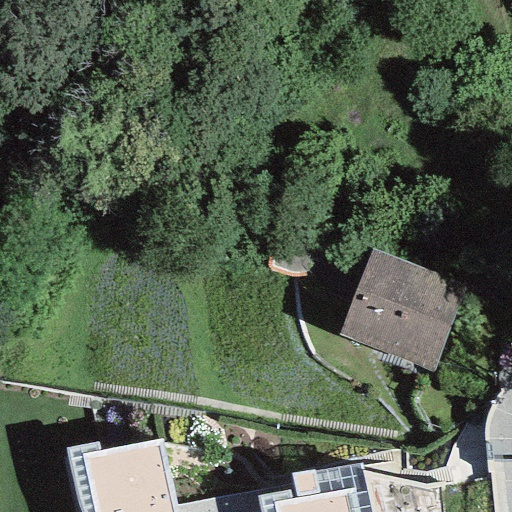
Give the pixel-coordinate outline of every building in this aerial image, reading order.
[(466,283),(370,247),(337,336),(433,371),(466,283)] [(96,443),(64,448),(75,499),(80,511),(175,511),(160,441),(96,452),(96,443)] [(370,511),(360,463),(312,470),(317,494),(342,490),(346,511),(370,511)] [(290,475),(295,498),(317,494),(312,470),(290,475)] [(288,490),(256,496),(259,511),(346,511),(342,490),(317,494),(295,498),(288,499),(288,490)]
